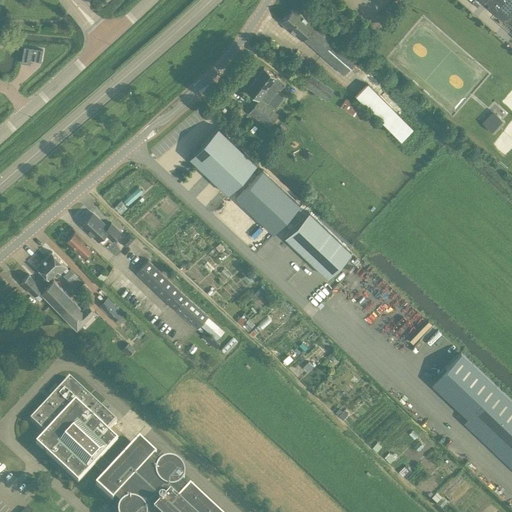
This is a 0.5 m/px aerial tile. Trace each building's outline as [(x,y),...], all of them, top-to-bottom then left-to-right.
[(511,0),(480,0),(482,2),(484,0),(488,4),(487,6),(505,21),(506,20),(511,24),(511,0)] [(334,40),(315,23),(313,25),(293,7),(281,21),(300,39),(302,37),(321,55),(334,40)] [(43,47),(24,46),(23,62),(32,63),(32,58),(42,59),(43,47)] [(315,63),(309,72),(313,75),(319,65),(315,63)] [(254,78),(274,93),(278,88),(280,89),(285,82),(263,66),(254,78)] [(325,99),(332,89),(306,71),(299,81),(325,99)] [(267,102),(274,93),(254,78),(246,90),(258,99),(259,97),(267,102)] [(366,111),(346,97),(340,106),(360,120),(366,111)] [(258,100),(248,113),(268,127),(277,114),(258,100)] [(505,121),(492,110),(481,122),(494,133),(505,121)] [(257,163),(219,126),(190,157),(229,193),(257,163)] [(299,204),(262,169),(236,197),(273,232),(299,204)] [(121,200),(114,207),(121,213),(125,209),(122,205),(124,203),(121,200)] [(351,251),(308,210),(284,236),(327,276),(351,251)] [(92,212),(82,223),(99,239),(105,233),(112,240),(120,231),(111,222),(107,226),(92,212)] [(84,257),(93,247),(75,231),(66,240),(84,257)] [(134,237),(130,232),(125,237),(130,242),(134,237)] [(51,251),(36,266),(49,278),(55,273),(57,275),(59,272),(60,273),(67,267),(51,251)] [(148,259),(136,271),(174,308),(197,327),(200,324),(216,338),(223,330),(207,316),(208,315),(185,295),(148,259)] [(71,281),(77,275),(70,269),(64,275),(71,281)] [(102,272),(98,277),(101,281),(106,276),(102,272)] [(40,291),(43,289),(42,287),(28,274),(21,281),(39,300),(44,295),(40,291)] [(40,291),(44,295),(76,328),(94,310),(87,302),(82,307),(53,278),(43,289),(40,291)] [(86,294),(91,290),(83,283),(79,287),(86,294)] [(262,285),(254,293),(258,297),(264,291),(266,294),(269,292),(262,285)] [(123,312),(107,297),(99,305),(115,321),(123,312)] [(220,343),(205,330),(201,334),(216,347),(220,343)] [(128,343),(123,348),(129,354),(134,349),(132,347),(128,343)] [(511,400),(461,351),(432,382),(511,457),(511,400)] [(331,352),(327,356),(332,360),(335,357),(331,352)] [(289,355),(283,359),(287,363),(292,359),(289,355)] [(309,361),(303,367),(307,371),(313,365),(309,361)] [(78,484),(101,459),(117,442),(107,432),(116,422),(69,379),(30,421),(46,435),(36,445),(78,484)] [(342,411),(338,415),(342,419),(347,415),(343,410),(342,411)] [(377,442),(372,447),(377,451),(381,446),(377,442)] [(169,462),(160,464),(139,445),(124,461),(122,459),(112,471),(113,472),(99,488),(120,508),(119,511),(214,511),(190,489),(188,491),(182,485),(182,470),(169,462)] [(390,453),(386,458),(390,462),(394,457),(390,453)] [(404,466),(399,471),(402,475),(408,470),(404,466)]
